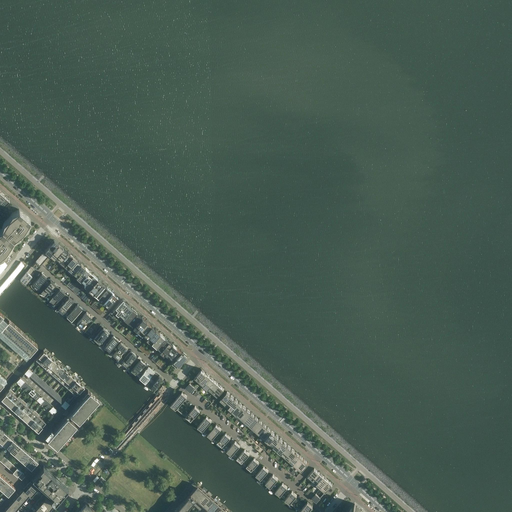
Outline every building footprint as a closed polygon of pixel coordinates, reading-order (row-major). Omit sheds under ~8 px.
[(5,197),(1,202),(5,205),(6,204),(9,201),(5,197)] [(30,219),(19,209),(9,218),(2,229),(13,238),(23,230),(30,219)] [(0,254),(6,249),(13,238),(2,229),(0,230),(0,254)] [(50,255),(59,244),(54,239),(51,243),(52,243),(44,251),(49,256),(50,255)] [(64,248),(59,244),(50,255),(54,259),(55,258),(63,248),(64,248)] [(60,262),(68,252),(63,248),(55,258),(60,262)] [(64,266),(73,256),(72,256),(72,255),(70,254),(68,252),(60,262),(64,266)] [(69,270),(77,260),(73,256),(64,266),(69,270)] [(73,273),(81,264),(77,260),(69,270),(73,273)] [(77,276),(85,267),(81,264),(73,273),(77,276)] [(31,267),(20,279),(25,283),(36,271),(31,267)] [(89,271),(85,267),(77,276),(76,277),(80,281),(89,271)] [(93,274),(89,271),(80,281),(84,284),(93,274)] [(47,277),(42,272),(33,283),(38,287),(47,277)] [(88,288),(97,277),(93,274),(84,284),(88,288)] [(93,292),(102,282),(97,277),(88,288),(93,292)] [(41,292),(46,296),(56,285),(51,280),(41,292)] [(93,292),(98,296),(107,286),(106,285),(103,282),(102,282),(93,292)] [(98,296),(97,296),(102,301),(112,290),(107,286),(98,296)] [(65,293),(60,288),(49,300),(54,305),(65,293)] [(108,305),(117,295),(112,290),(102,301),(108,305)] [(57,309),(62,314),(74,301),(69,296),(57,309)] [(113,310),(118,314),(119,313),(127,304),(124,301),(124,300),(123,298),(113,310)] [(78,304),(67,317),(72,321),(82,309),(78,304)] [(124,317),(132,308),(127,304),(119,313),(124,317)] [(123,318),(128,323),(137,313),(135,311),(136,310),(134,309),(133,310),(132,308),(124,317),(123,318)] [(0,388),(4,384),(29,355),(38,346),(32,340),(26,336),(20,331),(15,326),(9,320),(4,316),(0,312),(0,388)] [(87,312),(77,323),(82,328),(89,319),(90,320),(92,317),(87,312)] [(137,313),(128,323),(133,327),(134,326),(142,317),(137,313)] [(137,331),(146,321),(142,317),(134,326),(133,327),(133,328),(137,331)] [(137,331),(142,335),(151,325),(146,321),(137,331)] [(148,338),(155,329),(151,325),(142,335),(146,339),(148,337),(148,338)] [(93,338),(99,343),(109,332),(103,327),(93,338)] [(151,343),(160,333),(155,329),(148,338),(148,337),(146,339),(151,343),(152,343),(151,343)] [(156,346),(164,337),(160,333),(151,343),(152,343),(156,347),(156,346)] [(109,351),(118,340),(113,336),(104,346),(109,351)] [(160,350),(168,340),(164,337),(156,346),(160,349),(160,350)] [(165,353),(172,344),(172,343),(171,341),(169,341),(168,340),(160,350),(160,349),(159,351),(163,354),(165,353)] [(118,359),(127,348),(121,342),(117,346),(119,348),(113,355),(116,357),(118,359)] [(148,355),(151,352),(143,344),(139,347),(148,355)] [(169,356),(177,347),(172,344),(165,353),(169,356)] [(167,358),(171,362),(181,351),(177,347),(169,356),(167,358)] [(40,363),(48,355),(47,354),(47,353),(46,352),(45,352),(44,351),(36,360),(40,363)] [(121,363),(126,367),(136,356),(130,351),(124,358),(125,359),(121,363)] [(182,352),(181,351),(171,362),(164,370),(168,374),(177,364),(178,365),(187,355),(183,351),(182,352)] [(44,367),(52,358),(51,357),(50,355),(49,356),(48,355),(40,363),(44,367)] [(48,371),(56,362),(55,361),(56,360),(54,359),(53,359),(52,358),(44,367),(48,371)] [(138,364),(136,362),(133,365),(134,366),(131,371),(135,374),(135,375),(136,375),(145,364),(141,360),(140,361),(138,364)] [(52,374),(60,365),(59,365),(60,364),(58,362),(57,363),(56,362),(48,371),(52,374)] [(56,378),(64,369),(63,368),(64,368),(62,366),(61,367),(60,365),(52,374),(56,378)] [(139,377),(140,378),(145,382),(154,372),(148,366),(139,377)] [(29,376),(33,372),(29,368),(24,373),(29,376)] [(66,370),(64,369),(56,378),(55,380),(59,383),(60,381),(68,372),(67,372),(68,371),(66,370)] [(200,381),(206,374),(204,372),(204,371),(203,370),(202,370),(195,377),(200,381)] [(33,380),(37,375),(33,372),(29,376),(33,380)] [(64,385),(72,376),(71,375),(72,375),(70,373),(70,374),(68,372),(60,381),(64,385)] [(202,387),(211,378),(209,376),(209,375),(208,374),(207,374),(206,374),(200,381),(200,382),(198,383),(202,387)] [(37,383),(41,379),(37,375),(33,380),(37,383)] [(154,390),(163,379),(158,375),(149,386),(154,390)] [(68,388),(76,379),(75,379),(76,378),(74,377),(72,376),(64,385),(68,388)] [(20,386),(24,381),(25,381),(20,377),(16,382),(20,386)] [(207,390),(215,381),(213,379),(212,378),(211,378),(202,387),(207,391),(208,390),(207,390)] [(41,387),(45,382),(41,379),(37,383),(41,387)] [(72,392),(80,383),(79,382),(80,382),(78,380),(78,381),(76,379),(68,388),(72,392)] [(24,389),(28,385),(25,381),(24,381),(20,386),(24,389)] [(213,393),(219,385),(215,381),(207,390),(208,390),(212,394),(213,393)] [(45,390),(49,386),(45,382),(41,387),(45,390)] [(77,396),(85,387),(84,386),(84,385),(82,384),(80,383),(72,392),(77,396),(76,396),(77,396)] [(186,388),(191,392),(195,387),(190,383),(187,386),(186,388)] [(28,393),(32,388),(28,385),(24,389),(28,393)] [(217,397),(224,389),(222,387),(221,385),(220,386),(219,385),(213,393),(217,397)] [(49,394),(53,389),(49,386),(45,390),(49,394)] [(33,396),(37,392),(32,388),(28,393),(33,396)] [(5,403),(14,393),(10,389),(2,398),(1,399),(3,400),(2,401),(4,403),(5,402),(6,402),(5,403)] [(53,398),(57,393),(53,389),(49,394),(53,398)] [(79,423),(84,417),(99,400),(90,391),(90,392),(85,397),(84,396),(69,413),(69,414),(72,416),(69,418),(68,417),(67,416),(54,430),(52,433),(51,432),(53,430),(51,429),(45,436),(48,438),(49,438),(48,439),(47,440),(57,448),(77,425),(79,422),(79,423)] [(37,400),(41,395),(37,392),(33,396),(37,400)] [(184,394),(182,392),(177,398),(177,397),(171,404),(176,409),(187,396),(184,394)] [(224,403),(231,395),(227,392),(220,399),(224,403)] [(10,406),(17,397),(13,394),(15,393),(14,393),(5,403),(7,404),(6,405),(8,406),(9,406),(10,406)] [(57,401),(61,397),(57,393),(53,398),(57,401)] [(41,403),(45,399),(41,395),(37,400),(41,403)] [(228,407),(235,399),(231,396),(231,395),(224,403),(228,407)] [(14,410),(23,400),(22,399),(21,401),(17,397),(10,406),(11,408),(12,410),(13,409),(14,410)] [(61,405),(65,400),(61,397),(57,401),(61,405)] [(45,407),(49,402),(45,399),(41,403),(45,407)] [(232,410),(239,403),(237,401),(237,400),(236,399),(235,399),(228,407),(232,410)] [(18,413),(27,403),(23,400),(14,410),(15,411),(15,412),(16,413),(17,413),(18,413)] [(65,409),(70,404),(69,404),(65,400),(61,405),(65,409)] [(53,406),(49,402),(45,407),(49,411),(53,406)] [(236,414),(243,406),(241,404),(242,404),(240,402),(240,403),(239,403),(232,410),(236,414)] [(22,417),(29,408),(26,405),(27,403),(18,413),(19,415),(20,417),(21,416),(22,417)] [(53,414),(57,410),(53,406),(49,411),(53,414)] [(191,421),(200,411),(195,406),(186,417),(191,421)] [(240,418),(247,410),(243,406),(236,414),(236,415),(240,418)] [(26,421),(35,410),(33,412),(29,408),(22,417),(23,418),(23,419),(24,420),(25,420),(26,421)] [(30,424),(39,414),(35,410),(26,421),(27,422),(29,424),(29,423),(30,424)] [(244,422),(251,413),(248,410),(247,410),(240,418),(244,422)] [(248,426),(256,417),(251,413),(244,422),(248,426)] [(34,428),(42,419),(38,415),(39,414),(30,424),(31,425),(31,426),(33,428),(33,427),(34,428)] [(203,431),(205,429),(212,421),(207,416),(198,427),(203,431)] [(253,428),(260,420),(256,417),(248,426),(252,429),(253,428)] [(38,431),(46,423),(46,422),(42,419),(34,428),(35,429),(35,430),(37,431),(38,431)] [(257,432),(264,424),(260,420),(253,428),(257,432)] [(261,435),(268,428),(264,424),(257,432),(256,432),(260,436),(261,436),(261,435)] [(207,435),(213,439),(221,429),(216,425),(212,429),(211,431),(207,435)] [(265,439),(272,431),(268,428),(261,435),(261,436),(265,439)] [(269,443),(276,435),(272,431),(265,439),(269,443)] [(217,443),(222,447),(231,437),(226,433),(222,438),(220,439),(217,443)] [(273,446),(280,438),(278,436),(277,434),(276,435),(269,443),(273,446)] [(5,447),(12,439),(8,435),(1,443),(5,447)] [(277,450),(284,442),(282,440),(282,439),(281,438),(280,439),(280,438),(273,446),(277,450)] [(10,450),(17,442),(12,439),(5,447),(10,450)] [(232,455),(234,453),(240,446),(235,441),(231,446),(230,448),(227,451),(232,455)] [(14,454),(21,446),(17,442),(10,450),(14,454)] [(281,453),(288,445),(286,443),(285,442),(284,442),(277,450),(281,453)] [(285,457),(292,449),(288,446),(288,445),(281,453),(285,457)] [(18,458),(25,450),(21,446),(14,454),(18,458)] [(289,460),(296,453),(292,449),(285,457),(289,460)] [(23,462),(30,454),(25,450),(18,458),(23,462)] [(237,459),(242,463),(250,454),(245,450),(240,454),(239,456),(237,459)] [(293,464),(300,456),(298,454),(297,452),(296,453),(289,460),(288,461),(293,465),(294,464),(293,464)] [(27,466),(34,458),(30,454),(23,462),(27,466)] [(297,467),(304,460),(300,456),(293,464),(294,464),(297,467)] [(4,465),(8,461),(4,457),(0,461),(4,465)] [(31,469),(38,462),(38,461),(34,458),(27,466),(31,469)] [(246,467),(251,471),(259,462),(254,458),(250,463),(249,464),(246,467)] [(302,471),(309,463),(304,460),(297,467),(302,471)] [(9,469),(13,464),(8,461),(4,465),(9,469)] [(13,473),(17,468),(13,464),(9,469),(13,473)] [(46,511),(68,488),(43,466),(2,511),(46,511)] [(256,475),(261,479),(269,471),(264,466),(259,471),(258,473),(256,475)] [(17,476),(21,472),(17,468),(13,473),(17,476)] [(312,480),(319,473),(314,468),(308,476),(312,480)] [(22,480),(26,476),(21,472),(17,476),(22,480)] [(316,484),(323,476),(323,475),(322,474),(321,474),(319,473),(312,480),(311,481),(316,485),(317,484),(316,484)] [(266,483),(271,487),(278,479),(273,475),(269,479),(267,481),(266,483)] [(321,488),(328,480),(327,480),(327,479),(326,478),(325,478),(323,476),(316,484),(317,484),(321,488)] [(0,490),(3,493),(11,484),(6,480),(0,487),(0,490)] [(332,484),(328,480),(321,488),(325,492),(332,484)] [(275,491),(280,495),(288,487),(282,483),(280,485),(278,488),(275,491)] [(8,496),(15,488),(11,484),(3,493),(7,496),(8,495),(8,496)] [(183,511),(191,503),(202,490),(197,486),(190,493),(182,503),(173,511),(183,511)] [(191,503),(195,506),(206,493),(202,490),(191,503)] [(297,496),(292,491),(290,494),(288,496),(285,499),(290,503),(297,496)] [(195,506),(199,509),(210,497),(206,493),(195,506)] [(316,502),(320,498),(316,494),(312,498),(316,502)] [(199,509),(201,511),(203,511),(214,500),(210,497),(199,509)] [(203,511),(210,511),(218,504),(214,500),(203,511)] [(88,511),(92,508),(85,502),(76,511),(88,511)] [(300,511),(307,511),(313,507),(308,502),(300,511)]
